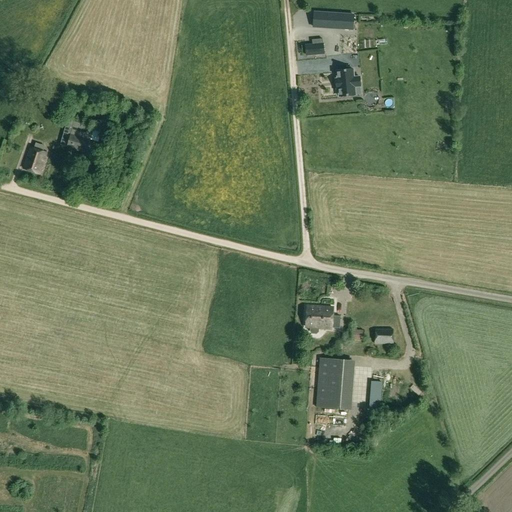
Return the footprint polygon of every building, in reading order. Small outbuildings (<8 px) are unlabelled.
[(314,13),(313,27),(353,29),(354,15),(314,13)] [(305,56),(324,54),(323,43),(305,45),(305,56)] [(327,65),(309,66),(309,83),(328,82),(327,65)] [(359,86),(358,77),(353,77),(352,69),(336,71),(337,79),(335,79),(336,89),(338,88),(338,97),(354,95),(353,87),(359,86)] [(76,134),(89,133),(89,118),(75,118),(76,134)] [(17,119),(15,125),(23,128),(25,122),(17,119)] [(71,133),(66,148),(86,154),(90,139),(71,133)] [(31,148),(24,168),(39,174),(46,153),(31,148)] [(312,334),(316,334),(318,332),(318,328),(331,329),(333,308),(322,307),(322,308),(318,308),(318,307),(307,306),(306,327),(311,327),(310,332),(312,334)] [(392,344),(393,328),(375,328),(374,344),(392,344)] [(352,329),(351,340),(363,341),(364,330),(352,329)] [(343,371),(344,360),(320,359),(319,370),(343,371)] [(391,384),(391,373),(381,374),(381,378),(385,378),(385,384),(391,384)] [(381,383),(372,382),(370,411),(379,412),(381,383)] [(352,426),(341,426),(341,431),(366,430),(365,419),(351,420),(352,426)]
